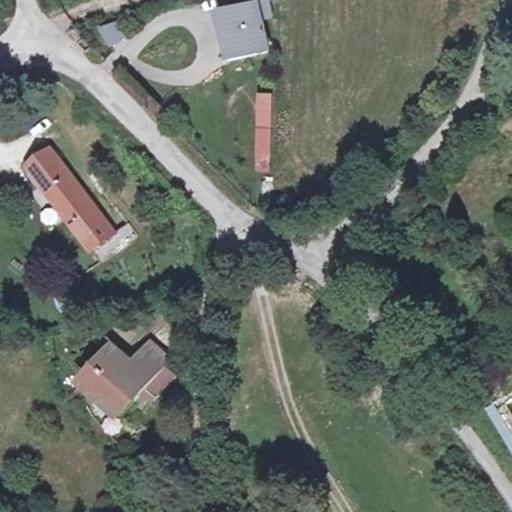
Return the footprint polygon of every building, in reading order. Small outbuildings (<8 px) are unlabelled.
[(255,10),(220,18),(229,61),(265,54),(255,10)] [(105,48),(127,39),(118,18),(97,26),(105,48)] [(255,171),(272,171),(272,93),(255,93),(255,171)] [(116,233),(59,146),(32,164),(93,253),(96,250),(103,261),(140,237),(132,222),(116,233)] [(130,420),(179,364),(157,343),(133,368),(117,355),(90,386),(130,420)]
